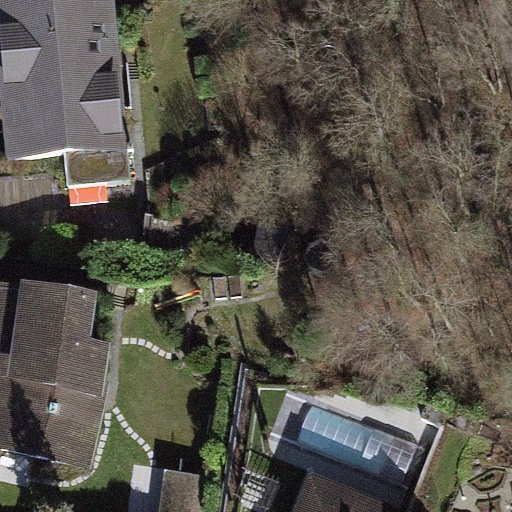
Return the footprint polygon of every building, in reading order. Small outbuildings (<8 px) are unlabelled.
[(70,190),(132,184),(129,155),(135,155),(134,150),(129,150),(128,147),(121,148),(114,65),(111,66),(106,7),(1,16),(14,160),(67,156),(70,190)] [(180,223),(147,220),(144,263),(176,266),(180,223)] [(90,307),(6,294),(0,337),(0,345),(21,349),(17,379),(10,377),(0,422),(0,448),(85,468),(100,402),(96,400),(104,356),(83,352),(90,307)] [(204,511),(209,483),(178,478),(172,511),(204,511)] [(370,511),(315,490),(312,499),(307,511),(370,511)] [(307,511),(312,499),(303,496),(296,511),(307,511)]
